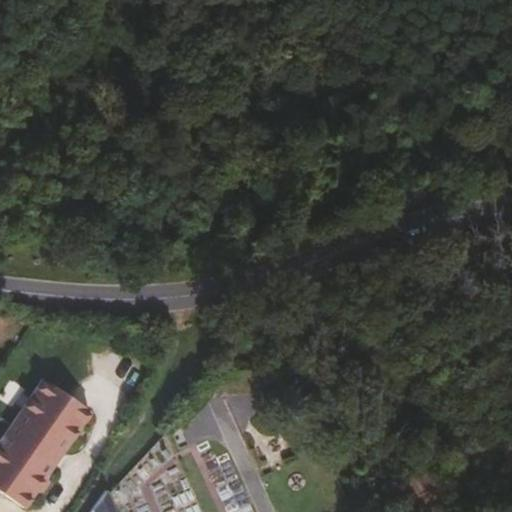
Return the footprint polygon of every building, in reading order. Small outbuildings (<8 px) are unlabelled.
[(89,411),(41,379),(0,439),(0,492),(23,508),(33,494),(39,492),(46,482),(46,475),(89,411)] [(511,438),(508,437),(491,442),(451,477),(470,499),(491,483),(511,482),(511,438)] [(389,483),(406,511),(417,511),(443,502),(430,467),(389,483)] [(366,511),(406,511),(389,483),(385,485),(387,493),(362,502),(366,511)] [(116,511),(109,495),(105,495),(94,510),(95,511),(116,511)]
